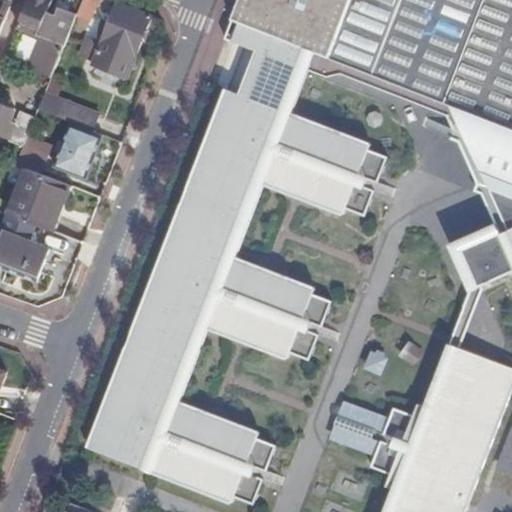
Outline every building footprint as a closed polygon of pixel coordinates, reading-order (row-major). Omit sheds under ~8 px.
[(54,77),(80,14),(61,6),(60,10),(58,14),(50,10),(51,6),(53,0),(30,0),(20,26),(43,35),(31,67),(54,77)] [(95,11),(99,0),(84,0),(82,6),(95,11)] [(511,0),(242,0),(236,19),(317,51),(332,56),(327,68),(331,69),(333,66),(342,70),(341,73),(400,97),(401,94),(412,98),(411,101),(470,125),(471,121),(481,125),(480,128),(511,141),(511,151),(489,142),(480,165),(511,234),(508,236),(505,237),(504,234),(466,250),(482,287),(511,273),(511,196),(499,192),(500,189),(511,194),(511,0)] [(130,77),(154,15),(121,1),(112,24),(107,22),(104,28),(109,30),(96,65),(130,77)] [(0,35),(12,6),(6,3),(0,17),(0,35)] [(235,20),(228,39),(246,46),(259,51),(243,94),(229,89),(216,122),(202,160),(207,162),(178,236),(173,233),(146,302),(152,305),(123,378),(118,376),(91,447),(154,471),(235,502),(237,495),(257,503),(263,485),(258,483),(260,476),(261,474),(263,468),(265,462),(271,464),(279,445),(259,438),(261,432),(183,401),(174,397),(202,324),(212,328),(238,338),(246,341),(253,344),(260,346),(290,358),(293,352),(312,359),(319,341),(313,339),(316,333),(317,328),(319,325),(321,319),(326,321),(333,302),(315,295),(317,289),(238,258),(228,254),(256,180),(267,184),(293,194),(300,197),(308,200),(315,203),(345,214),(348,208),(366,215),(373,197),(369,195),(371,189),(372,185),(374,180),(377,174),(381,175),(388,158),(370,150),(372,145),(293,114),(309,72),(311,66),(315,56),(316,52),(235,20)] [(0,90),(0,123),(9,127),(17,108),(0,101),(0,91),(0,90)] [(41,108),(94,131),(101,112),(48,90),(41,108)] [(27,145),(38,116),(23,110),(11,139),(27,145)] [(56,167),(88,180),(105,137),(74,124),(56,167)] [(28,167),(41,172),(49,153),(27,145),(19,163),(28,167)] [(207,162),(202,160),(173,233),(178,236),(207,162)] [(54,231),(71,184),(41,172),(28,167),(11,214),(54,231)] [(265,188),(267,184),(256,180),(228,254),(238,258),(241,251),(265,188)] [(466,250),(504,234),(499,225),(452,245),(471,288),(473,291),(476,290),(482,287),(466,250)] [(0,261),(41,278),(52,249),(5,231),(0,244),(0,261)] [(152,305),(146,302),(118,376),(123,378),(152,305)] [(174,397),(183,401),(184,398),(210,332),(212,328),(202,324),(174,397)] [(393,418),(390,425),(395,427),(392,436),(390,439),(389,443),(386,450),(381,448),(380,451),(375,466),(393,474),(389,486),(396,489),(387,511),(467,511),(511,395),(511,367),(493,360),(467,349),(460,346),(452,343),(428,406),(420,403),(416,416),(397,408),(393,418)] [(373,350),(368,369),(384,373),(389,354),(373,350)] [(0,388),(2,389),(9,373),(0,369),(0,388)] [(511,429),(497,468),(511,475),(511,429)]
